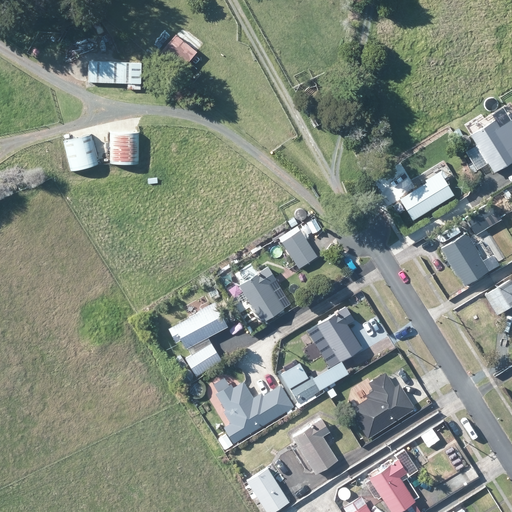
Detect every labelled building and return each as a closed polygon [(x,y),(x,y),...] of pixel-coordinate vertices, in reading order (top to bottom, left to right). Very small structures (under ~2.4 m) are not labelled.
[(196,51),(175,34),(161,50),(182,67),(196,51)] [(127,89),(140,90),(142,60),(88,58),(87,81),(127,82),(127,89)] [(492,172),(511,160),(511,126),(502,133),(494,120),(478,130),(471,119),(462,125),(475,146),(465,151),(476,168),(486,162),(492,172)] [(140,129),(110,129),(111,165),(140,165),(140,129)] [(92,134),(63,141),(71,171),(99,165),(92,134)] [(412,219),(451,194),(438,173),(398,199),(412,219)] [(465,217),(475,234),(499,219),(489,202),(465,217)] [(317,219),(307,225),(314,235),(324,229),(317,219)] [(316,254),(298,227),(280,239),(298,266),(316,254)] [(463,232),(439,248),(463,285),(487,269),(463,232)] [(266,263),(238,281),(261,318),(282,305),(267,281),(274,277),(266,263)] [(483,296),(495,315),(511,303),(511,282),(510,279),(483,296)] [(184,345),(226,324),(214,301),(167,325),(174,338),(179,336),(184,345)] [(343,303),(315,321),(339,358),(359,345),(344,321),(351,316),(343,303)] [(220,360),(209,341),(184,356),(195,374),(220,360)] [(318,386),(346,370),(339,358),(311,374),(318,386)] [(399,380),(405,377),(401,370),(395,374),(399,380)] [(389,379),(384,371),(369,381),(374,388),(366,393),(368,397),(350,408),(366,434),(412,406),(393,376),(389,379)] [(317,389),(308,374),(288,385),(297,400),(317,389)] [(233,441),(293,404),(280,383),(261,394),(260,392),(251,396),(241,379),(231,386),(229,383),(215,391),(225,408),(222,409),(230,421),(223,425),(233,441)] [(319,416),(291,433),(314,470),(335,456),(321,433),(327,429),(319,416)] [(431,429),(420,436),(426,446),(438,438),(431,429)] [(396,456),(369,474),(394,511),(418,511),(420,511),(399,479),(407,474),(396,456)] [(293,495),(272,463),(252,476),(273,508),(293,495)] [(349,511),(371,511),(365,502),(349,511)]
